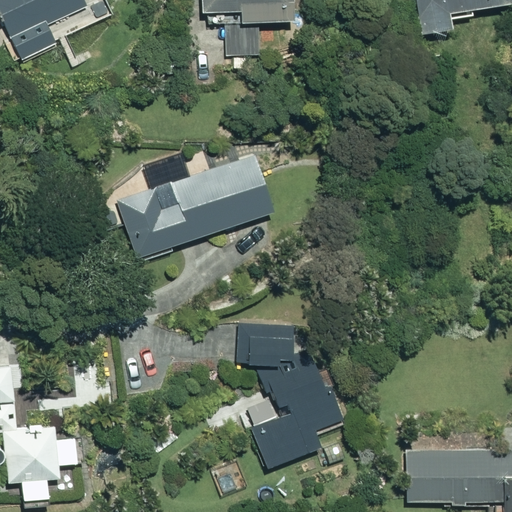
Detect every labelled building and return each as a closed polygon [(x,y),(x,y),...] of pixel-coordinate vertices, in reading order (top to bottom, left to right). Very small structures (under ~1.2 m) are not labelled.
[(0,0),(0,18),(15,52),(47,38),(41,25),(85,4),(83,0),(0,0)] [(224,54),(259,53),(257,18),(290,18),(289,0),(197,0),(198,12),(205,12),(205,22),(223,22),(224,54)] [(413,0),(418,30),(449,25),(447,9),(510,0),(413,0)] [(279,57),(293,58),(293,49),(279,50),(279,57)] [(115,199),(134,257),(271,210),(252,153),(188,174),(180,151),(140,165),(148,188),(115,199)] [(246,363),(252,363),(262,388),(269,386),(280,414),(249,427),(265,466),(318,445),(312,427),(340,416),(327,381),(321,383),(309,351),(291,358),(292,321),(234,320),(234,359),(246,359),(246,363)] [(12,400),(8,366),(0,367),(0,433),(1,434),(5,480),(17,479),(20,506),(46,503),(43,476),(57,476),(56,463),(81,462),(80,436),(54,437),(53,425),(16,427),(13,399),(12,400)] [(493,511),(511,511),(511,448),(405,449),(405,500),(494,500),(493,511)] [(329,472),(333,484),(352,476),(346,465),(329,472)] [(214,477),(222,497),(246,487),(238,467),(214,477)]
